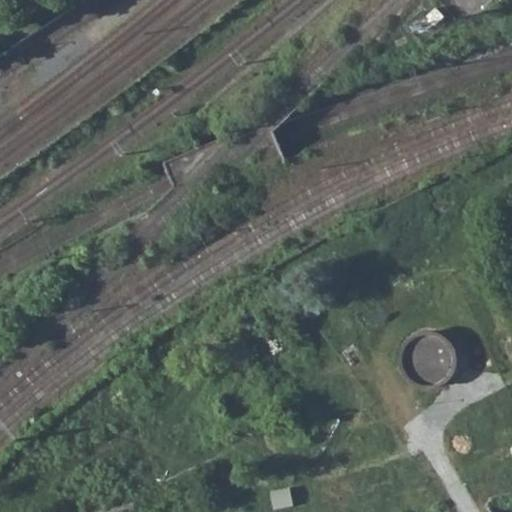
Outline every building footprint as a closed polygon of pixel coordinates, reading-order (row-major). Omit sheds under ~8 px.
[(328,266),(359,249),(363,246),(353,228),(318,248),(328,266)] [(359,249),(328,266),(337,283),(369,267),(359,249)] [(161,329),(169,344),(188,333),(180,317),(161,329)] [(418,376),(431,379),(433,379),(444,376),(450,370),(456,355),(451,338),(446,334),(434,329),(417,333),(411,338),(406,350),(406,361),(411,370),(418,376)] [(17,449),(29,462),(43,450),(32,437),(17,449)] [(307,447),(319,499),(360,491),(361,495),(385,491),(383,485),(402,480),(397,457),(388,459),(384,439),(332,450),(330,442),(307,447)] [(222,473),(231,510),(250,506),(242,468),(222,473)]
